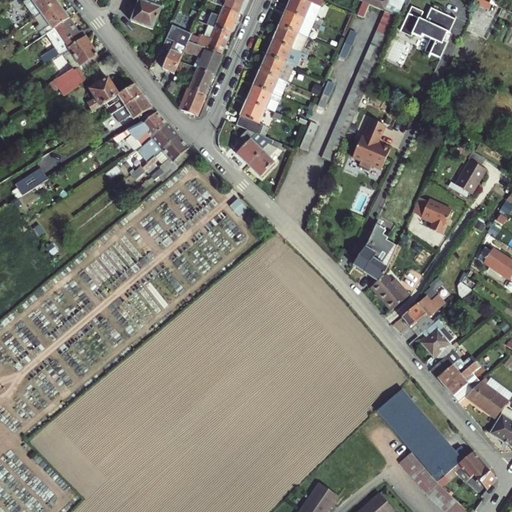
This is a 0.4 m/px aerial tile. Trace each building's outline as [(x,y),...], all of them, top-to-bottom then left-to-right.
[(27,0),(24,3),(22,4),(34,19),(36,18),(41,14),(58,2),(56,0),(27,0)] [(160,3),(160,0),(142,0),(141,3),(139,2),(130,23),(151,32),(160,11),(162,11),(163,8),(156,5),(157,2),(160,3)] [(222,8),(238,15),(243,0),(224,0),(224,3),(216,0),(206,0),(206,2),(222,8)] [(323,0),(291,0),(287,11),(322,25),(324,20),(316,17),(323,0)] [(355,0),(363,4),(371,7),(386,14),(397,18),(405,0),(355,0)] [(469,0),(469,3),(476,6),(489,13),(492,6),(479,0),(469,0)] [(58,2),(41,14),(50,24),(40,32),(44,37),(49,33),(54,30),(58,27),(70,19),(74,16),(69,9),(66,12),(58,2)] [(359,14),(358,16),(366,19),(371,7),(363,4),(359,14)] [(222,8),(217,19),(213,29),(229,36),(238,15),(222,8)] [(455,21),(431,9),(424,22),(408,14),(403,25),(413,30),(411,34),(420,38),(421,36),(431,41),(425,53),(439,60),(446,45),(442,43),(447,34),(448,35),(455,21)] [(322,25),(287,11),(280,26),(308,37),(312,28),(319,31),(322,25)] [(41,14),(36,18),(40,24),(36,27),(40,32),(50,24),(41,14)] [(386,14),(384,19),(395,24),(397,18),(386,14)] [(213,29),(217,19),(212,17),(210,23),(209,25),(208,27),(213,29)] [(207,21),(199,18),(197,23),(208,27),(209,25),(206,24),(207,21)] [(79,32),(70,19),(58,27),(67,41),(63,44),(67,50),(73,46),(86,37),(82,30),(79,32)] [(384,19),(381,25),(392,30),(395,24),(384,19)] [(381,25),(378,31),(390,36),(392,30),(381,25)] [(280,26),(274,42),(309,57),(311,52),(304,48),(308,37),(280,26)] [(58,27),(54,30),(63,44),(67,41),(58,27)] [(194,45),(197,46),(221,56),(229,36),(213,29),(209,39),(201,36),(194,33),(193,35),(192,35),(189,41),(188,43),(194,45)] [(54,30),(49,33),(57,47),(63,44),(54,30)] [(359,34),(352,30),(349,37),(346,43),(354,46),(359,34)] [(378,31),(376,37),(387,42),(389,39),(390,36),(378,31)] [(180,46),(183,39),(170,32),(160,53),(168,56),(161,71),(174,76),(179,64),(184,52),(185,49),(180,46)] [(86,37),(73,46),(85,65),(91,60),(99,55),(86,37)] [(387,42),(376,37),(373,43),(385,48),(387,42)] [(185,49),(188,43),(189,41),(183,39),(180,46),(185,49)] [(309,57),(274,42),(267,57),(293,68),(295,69),(299,59),(307,62),(309,57)] [(192,69),(197,71),(213,77),(221,56),(197,46),(194,45),(188,43),(185,49),(184,52),(188,53),(187,55),(196,58),(192,69)] [(348,58),(354,46),(346,43),(343,49),(342,52),(341,55),(348,58)] [(373,43),(370,49),(382,54),(385,48),(373,43)] [(43,57),(47,63),(53,59),(66,50),(67,50),(63,44),(57,47),(43,57)] [(70,52),(78,65),(80,68),(85,65),(73,46),(67,50),(66,50),(68,53),(70,52)] [(370,49),(367,55),(379,61),(382,54),(370,49)] [(367,55),(365,61),(377,66),(379,61),(367,55)] [(267,57),(260,72),(289,84),(295,69),(293,68),(267,57)] [(83,73),(95,66),(91,60),(85,65),(80,68),(83,73)] [(377,66),(365,61),(362,67),(374,72),(377,66)] [(64,85),(83,73),(80,68),(78,65),(59,77),(64,85)] [(362,67),(359,73),(371,79),(374,72),(362,67)] [(188,92),(204,98),(213,77),(197,71),(188,92)] [(289,84),(260,72),(253,88),(282,100),(289,84)] [(88,80),(83,73),(64,85),(68,93),(88,80)] [(359,73),(357,79),(369,84),(371,79),(359,73)] [(55,80),(60,88),(64,85),(59,77),(55,80)] [(100,106),(104,104),(119,95),(109,79),(90,90),(95,98),(86,103),(92,112),(100,106)] [(369,84),(357,79),(354,85),(366,91),(369,84)] [(337,85),(329,81),(328,83),(325,90),(323,94),(331,97),(337,85)] [(135,85),(120,94),(123,98),(107,108),(111,115),(112,115),(143,95),(135,85)] [(174,86),(170,85),(166,94),(171,96),(174,86)] [(352,89),(351,91),(364,97),(366,91),(354,85),(352,89)] [(282,100),(253,88),(247,102),(267,110),(276,114),(282,100)] [(351,91),(348,98),(361,103),(364,97),(351,91)] [(204,98),(188,92),(180,112),(197,117),(204,98)] [(119,95),(104,104),(107,108),(123,98),(120,94),(119,95)] [(326,110),(331,97),(323,94),(322,98),(318,106),(326,110)] [(143,95),(112,115),(115,121),(128,114),(132,120),(135,118),(138,116),(152,108),(143,95)] [(361,103),(348,98),(346,104),(358,109),(361,103)] [(261,125),(267,110),(247,102),(237,125),(248,130),(261,136),(265,127),(261,125)] [(358,109),(346,104),(343,109),(356,115),(358,109)] [(343,109),(341,116),(353,121),(356,115),(343,109)] [(143,124),(141,121),(111,138),(115,142),(129,132),(139,143),(148,135),(151,138),(167,124),(157,113),(143,124)] [(87,114),(73,123),(76,127),(90,119),(87,114)] [(341,116),(338,122),(350,128),(353,121),(341,116)] [(386,127),(372,121),(365,138),(362,137),(353,158),(362,162),(360,166),(371,170),(373,167),(382,171),(391,150),(379,144),(386,127)] [(319,126),(311,122),(309,128),(306,135),(313,138),(319,126)] [(350,128),(338,122),(335,128),(348,133),(350,128)] [(167,124),(151,138),(142,145),(137,149),(149,162),(155,158),(158,155),(162,151),(178,136),(167,124)] [(348,133),(335,128),(333,134),(345,140),(348,133)] [(261,136),(248,130),(237,141),(243,147),(237,154),(248,164),(268,145),(270,145),(273,141),(261,136)] [(333,134),(330,139),(343,145),(345,140),(333,134)] [(313,138),(306,135),(300,148),(307,151),(313,138)] [(189,149),(178,136),(162,151),(169,158),(164,162),(160,166),(164,171),(161,174),(165,179),(178,169),(174,163),(189,149)] [(482,169),(486,161),(477,155),(464,147),(463,149),(457,145),(458,144),(448,138),(445,145),(454,151),(453,152),(460,156),(461,155),(469,160),(468,161),(470,162),(463,174),(456,186),(450,183),(448,187),(466,199),(469,195),(472,197),(487,172),(482,169)] [(330,139),(327,146),(340,152),(343,145),(330,139)] [(287,147),(273,141),(270,145),(279,149),(284,151),(287,147)] [(268,145),(248,164),(261,177),(275,163),(270,158),(263,152),(270,145),(268,145)] [(263,152),(270,158),(279,149),(270,145),(263,152)] [(327,146),(325,152),(337,158),(340,152),(327,146)] [(162,151),(158,155),(164,162),(169,158),(162,151)] [(337,158),(325,152),(322,158),(334,164),(337,158)] [(155,158),(149,162),(142,169),(142,168),(132,175),(136,180),(145,172),(145,171),(156,160),(155,158)] [(41,168),(27,177),(34,188),(48,179),(41,168)] [(15,185),(23,196),(34,188),(27,177),(15,185)] [(236,198),(228,204),(232,208),(239,202),(236,198)] [(429,223),(430,222),(433,223),(429,230),(440,235),(450,212),(429,202),(427,204),(418,199),(411,213),(421,218),(421,219),(429,223)] [(244,207),(239,202),(232,208),(237,214),(244,207)] [(389,235),(377,224),(368,241),(353,265),(376,281),(383,274),(390,257),(395,247),(386,241),(389,235)] [(491,253),(486,249),(480,259),(485,262),(484,265),(488,268),(485,273),(499,281),(502,277),(509,281),(511,276),(511,262),(493,250),(491,253)] [(373,284),(369,288),(389,312),(408,296),(397,284),(394,287),(390,283),(383,275),(376,282),(376,281),(373,284)] [(401,318),(419,338),(474,292),(469,289),(438,314),(438,313),(430,319),(427,316),(423,311),(438,298),(433,292),(426,298),(412,309),(401,318)] [(424,296),(426,298),(433,292),(431,290),(424,296)] [(423,311),(427,316),(443,304),(438,298),(423,311)] [(432,372),(447,359),(462,345),(459,341),(452,346),(438,329),(421,344),(432,358),(425,364),(432,372)] [(447,389),(476,364),(471,359),(465,365),(461,361),(454,367),(447,359),(432,372),(447,389)] [(480,369),(476,364),(447,389),(460,404),(467,398),(469,396),(473,392),(480,385),(473,376),(480,369)] [(488,383),(485,380),(480,385),(473,392),(469,396),(474,400),(472,402),(496,419),(500,414),(505,407),(507,405),(508,403),(497,395),(502,388),(492,381),(488,383)] [(511,396),(502,388),(497,395),(508,403),(511,397),(511,396)] [(458,464),(468,455),(460,446),(455,450),(401,391),(379,411),(436,474),(442,469),(447,474),(458,464)] [(509,445),(511,447),(511,411),(505,407),(500,414),(503,416),(491,435),(504,443),(502,446),(507,448),(509,445)] [(411,450),(399,461),(446,511),(467,511),(468,511),(439,481),(411,450)] [(475,455),(472,451),(468,455),(458,464),(461,468),(470,478),(474,474),(487,490),(494,480),(494,478),(484,466),(475,455)] [(326,511),(336,498),(317,484),(296,511),(326,511)] [(389,511),(377,497),(359,511),(389,511)]
